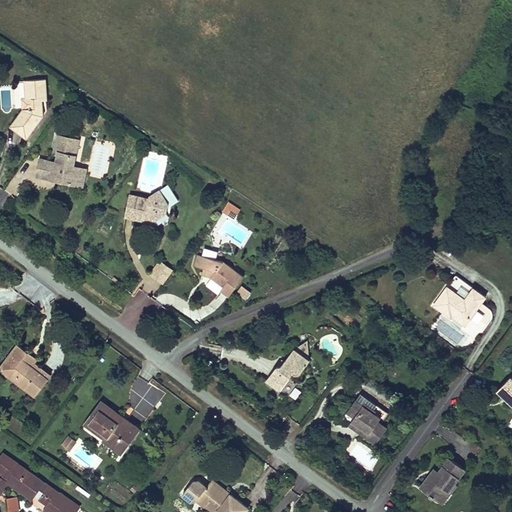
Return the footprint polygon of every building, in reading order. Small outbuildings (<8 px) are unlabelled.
[(23,106),(10,125),(27,137),(45,112),(44,98),(48,98),(46,77),(25,79),(26,96),(32,96),(32,105),(23,106)] [(22,97),(23,106),(32,105),(32,96),(26,96),(22,97)] [(75,164),(80,137),(57,133),(54,149),(58,150),(56,160),(38,157),(35,176),(41,177),(49,174),(49,172),(58,173),(57,180),(84,184),(87,167),(75,164)] [(149,196),(129,192),(125,216),(153,220),(168,212),(170,200),(160,187),(150,193),(149,196)] [(240,209),(227,202),(222,210),(235,218),(240,209)] [(228,294),(244,273),(224,258),(197,253),(195,265),(203,267),(201,274),(212,276),(223,284),(220,289),(228,294)] [(173,268),(160,259),(150,272),(163,281),(173,268)] [(237,291),(247,299),(252,292),(243,284),(237,291)] [(449,309),(467,322),(486,296),(473,286),(463,298),(446,286),(433,304),(446,313),(449,309)] [(449,309),(446,313),(450,317),(452,315),(465,325),(467,322),(449,309)] [(0,365),(34,393),(47,377),(23,357),(29,349),(20,341),(0,365)] [(276,364),(266,377),(280,388),(296,368),(301,371),(310,358),(295,347),(284,360),(281,363),(276,364)] [(23,357),(47,377),(51,372),(35,359),(38,356),(29,349),(23,357)] [(511,374),(497,389),(504,396),(507,393),(511,396),(511,399),(510,401),(511,402),(511,374)] [(118,383),(115,388),(139,406),(142,401),(118,383)] [(139,406),(115,388),(102,405),(121,419),(119,422),(138,436),(146,425),(142,422),(153,408),(142,401),(139,406)] [(361,390),(355,400),(362,405),(364,401),(377,410),(375,413),(381,417),(385,411),(388,412),(389,410),(361,390)] [(363,434),(377,444),(388,427),(378,420),(381,417),(375,413),(377,410),(364,401),(362,405),(355,400),(347,412),(354,417),(352,420),(367,429),(363,434)] [(142,422),(146,425),(156,411),(153,408),(142,422)] [(367,429),(352,420),(349,424),(363,434),(367,429)] [(70,452),(76,441),(67,435),(60,446),(70,452)] [(67,511),(73,504),(0,449),(0,477),(5,472),(32,492),(44,501),(58,511),(67,511)] [(456,481),(466,467),(449,454),(438,469),(432,477),(429,475),(422,484),(431,490),(429,493),(434,496),(436,493),(440,497),(446,488),(449,490),(456,481)] [(230,487),(235,482),(216,466),(213,469),(228,481),(226,483),(230,487)] [(216,497),(233,511),(236,511),(251,494),(235,482),(230,487),(226,483),(228,481),(213,469),(209,474),(202,467),(196,468),(185,481),(193,488),(198,487),(202,482),(217,495),(216,497)] [(434,467),(429,475),(432,477),(438,469),(434,467)] [(5,472),(0,477),(0,485),(5,479),(29,496),(32,492),(5,472)] [(446,488),(440,497),(446,501),(459,483),(456,481),(449,490),(446,488)] [(217,495),(202,482),(198,487),(213,500),(216,497),(217,495)] [(14,511),(12,499),(5,500),(7,511),(14,511)] [(49,511),(58,511),(44,501),(41,506),(49,511)]
